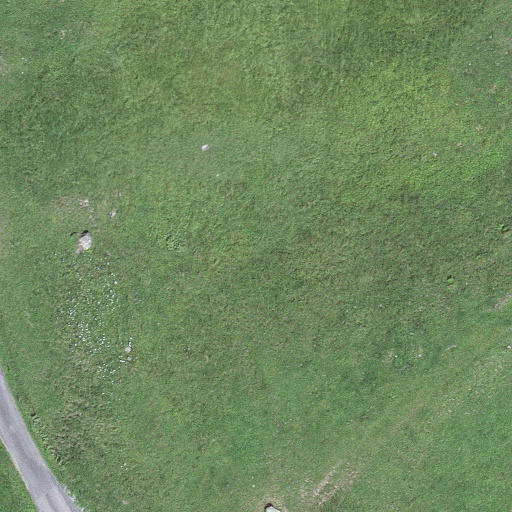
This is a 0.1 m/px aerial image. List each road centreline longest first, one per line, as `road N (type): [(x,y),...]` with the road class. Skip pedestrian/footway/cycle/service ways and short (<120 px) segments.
road 1 (track): [(324,511),(366,445),(511,288)]
road 2 (unclassified): [(53,511),(0,404)]
